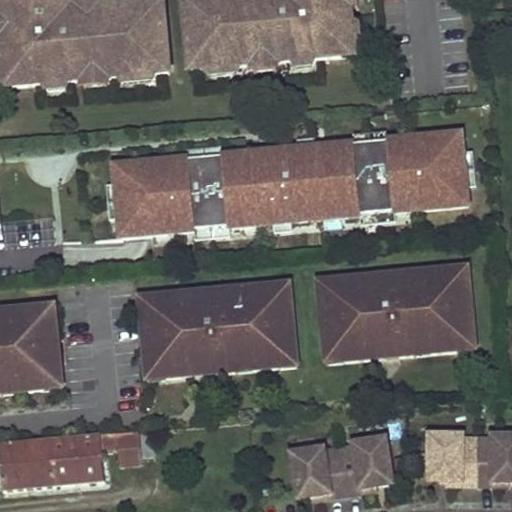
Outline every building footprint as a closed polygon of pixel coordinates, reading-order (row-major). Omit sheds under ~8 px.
[(109,81),(171,76),(165,5),(103,10),(80,12),(72,13),(70,0),(0,0),(0,3),(1,19),(4,43),(8,91),(86,83),(109,81)] [(218,0),(187,3),(193,73),(256,68),(279,66),(356,58),(352,11),(350,0),(218,0)] [(350,0),(352,11),(360,10),(359,0),(350,0)] [(79,4),(80,12),(103,10),(102,2),(79,4)] [(256,76),(279,74),(279,66),(256,68),(256,76)] [(109,81),(86,83),(87,92),(110,90),(109,81)] [(355,137),(356,147),(389,144),(388,134),(355,137)] [(395,215),(469,208),(467,190),(464,156),(462,137),(389,144),(356,147),(316,151),(299,152),(270,155),(270,162),(263,163),(262,156),(223,159),(190,162),(116,169),(117,187),(121,222),(122,239),(196,233),(229,230),(305,223),(323,221),(362,218),(395,215)] [(298,142),(299,152),(316,151),(315,141),(298,142)] [(189,152),(190,162),(223,159),(222,149),(189,152)] [(474,155),(464,156),(467,190),(478,189),(474,155)] [(111,223),(121,222),(117,187),(107,188),(111,223)] [(395,215),(362,218),(363,228),(396,225),(395,215)] [(323,221),(305,223),(306,233),(323,231),(323,221)] [(229,230),(196,233),(197,243),(230,240),(229,230)] [(452,272),(453,284),(471,282),(470,270),(452,272)] [(477,340),(471,282),(453,284),(452,272),(425,274),(426,283),(410,285),(410,276),(380,279),(381,287),(365,289),(365,280),(338,283),(339,295),(321,297),(326,355),(345,353),(346,364),(373,362),(372,354),(387,352),(400,351),(401,359),(417,358),(417,349),(432,348),(433,356),(460,354),(459,342),(477,340)] [(410,276),(410,285),(426,283),(425,274),(410,276)] [(365,280),(365,289),(381,287),(380,279),(365,280)] [(320,285),(321,297),(339,295),(338,283),(320,285)] [(274,289),(275,301),(293,299),(292,287),(274,289)] [(293,299),(275,301),(274,289),(247,291),(248,299),(232,301),(231,293),(203,295),(203,303),(188,305),(187,297),(160,299),(161,311),(143,313),(148,371),(166,369),(167,381),(194,379),(194,370),(209,369),(222,368),(223,376),(239,374),(238,366),(254,365),(255,373),(282,370),(280,359),(299,357),(293,299)] [(231,293),(232,301),(248,299),(247,291),(231,293)] [(187,297),(188,305),(203,303),(203,295),(187,297)] [(143,313),(161,311),(160,299),(142,301),(143,313)] [(40,323),(58,321),(57,309),(39,311),(40,323)] [(64,379),(58,321),(40,323),(39,311),(12,313),(13,321),(0,322),(0,397),(4,397),(4,388),(19,387),(20,395),(47,393),(46,381),(64,379)] [(0,314),(0,322),(13,321),(12,313),(0,314)] [(459,342),(460,354),(478,352),(477,340),(459,342)] [(433,356),(432,348),(417,349),(417,358),(433,356)] [(401,359),(400,351),(387,352),(388,360),(401,359)] [(387,352),(372,354),(373,362),(388,360),(387,352)] [(345,353),(326,355),(328,366),(346,364),(345,353)] [(299,357),(280,359),(282,370),(300,369),(299,357)] [(255,373),(254,365),(238,366),(239,374),(255,373)] [(223,376),(222,368),(209,369),(210,377),(223,376)] [(167,381),(166,369),(148,371),(150,383),(167,381)] [(209,369),(194,370),(194,379),(210,377),(209,369)] [(46,381),(47,393),(65,391),(64,379),(46,381)] [(20,395),(19,387),(4,388),(4,397),(20,395)] [(103,437),(104,455),(142,451),(141,433),(103,437)] [(107,485),(104,455),(103,437),(1,446),(6,494),(107,485)] [(448,476),(448,484),(448,489),(476,489),(476,490),(482,490),(482,489),(511,490),(511,485),(511,477),(511,476),(511,439),(510,440),(510,444),(495,444),(495,457),(479,457),(464,457),(464,443),(449,443),(450,439),(433,439),(432,457),(429,457),(429,469),(432,469),(432,476),(448,476)] [(464,457),(479,457),(480,439),(450,439),(449,443),(464,443),(464,457)] [(510,440),(480,439),(479,457),(495,457),(495,444),(510,444),(510,440)] [(316,499),(317,504),(345,499),(345,500),(352,499),(352,498),(379,494),(378,489),(377,481),(393,479),(392,472),(395,471),(393,460),(390,460),(387,442),(371,445),(371,449),(357,451),(359,465),(344,467),(328,469),(326,456),(311,458),(311,454),(294,457),(297,475),(294,475),(296,487),(298,487),(300,494),(315,491),(316,499)] [(371,445),(341,450),(344,467),(359,465),(357,451),(371,449),(371,445)] [(341,450),(311,454),(311,458),(326,456),(328,469),(344,467),(341,450)] [(393,479),(377,481),(378,489),(394,486),(393,479)] [(315,491),(300,494),(301,502),(316,499),(315,491)]
